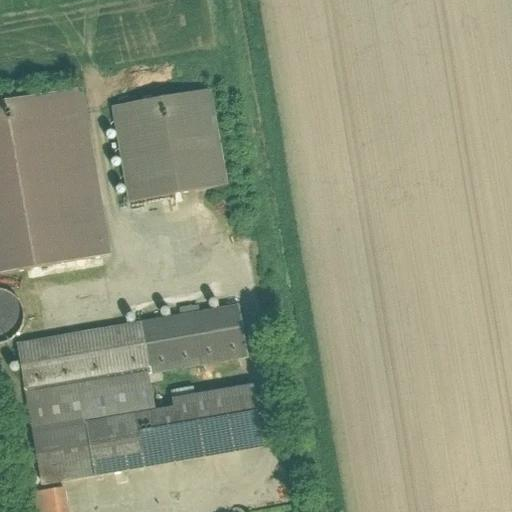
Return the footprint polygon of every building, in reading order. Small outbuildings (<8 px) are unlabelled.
[(0,94),(0,271),(113,252),(83,80),(0,94)] [(214,85),(111,101),(128,204),(231,187),(214,85)] [(182,261),(142,268),(148,303),(163,300),(160,286),(171,284),(173,299),(228,289),(221,253),(193,259),(195,273),(184,275),(182,261)] [(20,303),(15,295),(8,290),(0,287),(0,338),(4,338),(12,334),(17,328),(21,320),(22,312),(20,303)] [(238,306),(19,343),(44,488),(69,484),(269,450),(257,379),(172,394),(173,402),(155,405),(150,374),(246,358),(238,306)] [(44,488),(32,491),(36,511),(73,511),(69,484),(44,488)]
